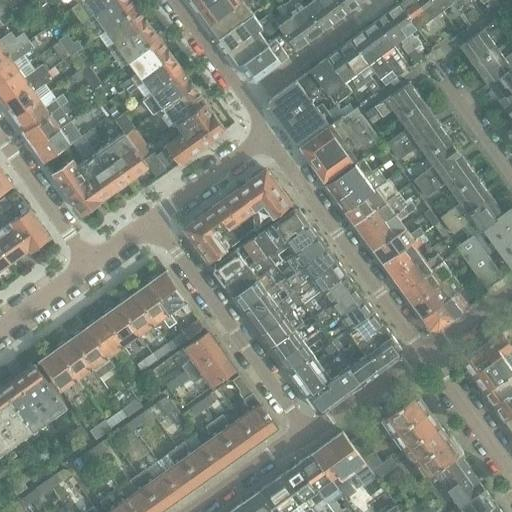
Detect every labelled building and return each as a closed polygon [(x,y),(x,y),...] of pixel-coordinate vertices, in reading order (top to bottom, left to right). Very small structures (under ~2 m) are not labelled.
[(30,0),(36,8),(45,2),(44,0),(30,0)] [(83,0),(84,0),(92,11),(86,16),(89,20),(116,0),(83,0)] [(89,21),(83,25),(93,40),(99,36),(100,36),(137,9),(130,0),(116,0),(89,20),(89,21)] [(192,0),(200,10),(214,0),(192,0)] [(214,0),(200,10),(210,24),(243,0),(214,0)] [(248,6),(255,1),(254,0),(243,0),(210,24),(220,37),(253,14),(248,6)] [(290,0),(284,4),(310,40),(323,30),(301,0),(300,0),(290,0)] [(301,0),(323,30),(336,20),(321,0),(301,0)] [(321,0),(336,20),(349,11),(340,0),(321,0)] [(340,0),(349,11),(363,0),(340,0)] [(427,27),(426,27),(432,35),(439,30),(416,0),(404,0),(400,3),(419,28),(425,23),(427,27)] [(436,15),(443,10),(435,0),(416,0),(439,30),(445,25),(440,17),(439,18),(436,15)] [(452,9),(451,9),(456,17),(463,12),(454,0),(435,0),(443,10),(449,5),(452,9)] [(468,5),(473,1),(472,0),(454,0),(463,12),(470,7),(468,5)] [(281,15),(275,19),(284,32),(297,50),(310,40),(284,4),(284,5),(283,3),(276,8),(281,15)] [(412,33),(419,28),(400,3),(388,12),(415,48),(421,43),(416,35),(414,36),(412,33)] [(44,5),(37,9),(48,26),(55,21),(44,5)] [(467,12),(465,14),(471,23),(476,19),(478,18),(471,8),(466,11),(467,12)] [(137,9),(100,36),(111,52),(149,24),(137,9)] [(403,44),(402,45),(408,53),(415,48),(388,12),(376,21),(394,46),(401,41),(403,44)] [(0,27),(11,20),(6,13),(0,16),(0,27)] [(253,14),(220,37),(230,51),(259,30),(263,27),(253,14)] [(490,38),(507,26),(500,17),(461,45),(475,65),(497,48),(490,38)] [(55,21),(48,26),(58,40),(65,35),(55,21)] [(404,71),(397,62),(403,58),(394,46),(376,21),(364,30),(392,70),(397,77),(404,71)] [(149,24),(111,52),(122,67),(129,62),(160,40),(149,24)] [(259,30),(230,51),(240,65),(269,43),(259,30)] [(364,30),(352,39),(376,72),(380,79),(392,70),(364,30)] [(440,33),(444,37),(446,41),(452,37),(451,36),(443,31),(440,33)] [(240,65),(250,78),(250,79),(257,80),(257,79),(289,56),(297,50),(284,32),(269,43),(240,65)] [(67,35),(59,40),(70,56),(69,56),(70,58),(77,53),(76,52),(78,51),(67,35)] [(444,37),(432,46),(434,50),(446,41),(444,37)] [(352,39),(339,48),(366,83),(374,94),(381,89),(371,76),(376,72),(352,39)] [(0,42),(0,60),(19,47),(14,40),(4,48),(0,42)] [(19,47),(0,60),(0,82),(29,62),(24,55),(34,48),(29,40),(19,47)] [(59,42),(52,47),(62,61),(69,56),(70,56),(59,40),(58,41),(59,42)] [(138,74),(131,79),(134,83),(171,55),(160,40),(129,62),(138,74)] [(339,48),(327,57),(346,82),(352,77),(360,88),(366,83),(339,48)] [(497,48),(475,65),(488,83),(511,66),(511,53),(505,59),(497,48)] [(77,53),(70,58),(79,70),(79,69),(82,73),(88,69),(77,53)] [(134,83),(145,98),(142,99),(143,100),(183,71),(171,55),(134,83)] [(327,57),(311,69),(327,91),(336,104),(352,91),(346,82),(327,57)] [(29,62),(0,82),(0,98),(3,102),(47,71),(43,64),(35,70),(29,62)] [(511,66),(488,83),(502,102),(511,94),(511,66)] [(88,69),(82,73),(90,84),(93,89),(94,88),(99,85),(102,83),(90,67),(88,69)] [(79,71),(73,76),(83,89),(90,84),(82,73),(79,69),(79,70),(79,71)] [(311,69),(297,79),(313,101),(327,91),(311,69)] [(47,71),(3,102),(14,117),(50,91),(45,84),(53,78),(47,71)] [(183,71),(143,100),(154,115),(156,114),(194,86),(183,71)] [(129,79),(120,85),(123,90),(132,84),(129,79)] [(270,98),(269,105),(270,105),(299,146),(330,123),(316,105),(313,101),(297,79),(271,98),(270,98)] [(387,98),(375,106),(382,116),(394,108),(401,117),(423,102),(409,82),(387,98)] [(83,89),(80,91),(86,99),(96,92),(93,89),(90,84),(83,89)] [(99,85),(94,88),(100,97),(106,93),(99,85)] [(156,114),(159,118),(166,113),(174,124),(175,124),(205,102),(194,86),(156,114)] [(50,91),(14,117),(24,132),(67,101),(62,94),(56,99),(50,91)] [(511,94),(502,102),(511,116),(511,94)] [(65,113),(72,108),(67,101),(24,132),(34,146),(70,120),(65,113)] [(148,166),(158,179),(225,129),(205,102),(175,124),(176,123),(182,131),(165,143),(168,147),(146,163),(148,166)] [(401,117),(408,127),(387,143),(393,151),(436,120),(423,102),(401,117)] [(115,107),(109,111),(115,119),(121,115),(115,107)] [(330,123),(299,146),(324,181),(349,163),(364,153),(366,156),(383,144),(356,107),(344,115),(343,114),(330,123)] [(372,108),(365,113),(372,123),(379,118),(372,108)] [(121,115),(115,119),(124,132),(126,135),(126,136),(136,129),(124,113),(121,115)] [(70,120),(34,146),(45,161),(74,141),(81,136),(70,120)] [(436,120),(393,151),(399,160),(420,145),(427,155),(449,139),(436,120)] [(91,128),(83,134),(90,144),(99,138),(91,128)] [(136,129),(126,136),(137,150),(137,151),(147,144),(136,129)] [(124,132),(96,152),(107,168),(111,165),(114,168),(118,165),(129,180),(148,166),(146,163),(137,151),(137,150),(126,136),(126,135),(124,132)] [(78,165),(77,166),(101,200),(129,180),(118,165),(114,168),(111,165),(107,168),(96,152),(90,144),(83,134),(81,136),(74,141),(87,159),(78,165)] [(427,155),(434,165),(414,180),(420,188),(463,158),(449,139),(427,155)] [(387,149),(378,156),(383,163),(392,156),(387,149)] [(101,200),(77,166),(78,165),(74,158),(53,173),(82,214),(101,200)] [(362,158),(326,184),(335,197),(372,171),(362,158)] [(463,158),(420,188),(426,197),(447,182),(454,192),(476,176),(463,158)] [(223,199),(238,221),(246,215),(263,203),(273,216),(292,203),(266,168),(223,199)] [(372,171),(335,197),(345,210),(386,181),(376,168),(372,171)] [(2,170),(0,171),(0,194),(13,185),(2,170)] [(454,192),(461,202),(441,217),(447,225),(490,195),(476,176),(454,192)] [(376,188),(345,210),(354,223),(386,201),(395,194),(398,192),(389,179),(386,181),(376,188)] [(386,201),(354,223),(364,236),(405,207),(395,194),(386,201)] [(490,195),(447,225),(453,234),(474,219),(481,229),(503,214),(490,195)] [(4,197),(0,199),(0,205),(4,212),(11,207),(4,197)] [(223,199),(184,228),(209,262),(228,248),(218,235),(238,221),(223,199)] [(405,226),(400,220),(416,208),(412,202),(408,204),(405,207),(364,236),(373,249),(405,226)] [(263,203),(246,215),(256,228),(273,216),(263,203)] [(484,228),(493,241),(511,227),(511,207),(503,214),(481,229),(481,230),(484,228)] [(299,209),(293,208),(264,228),(277,246),(309,223),(299,209)] [(30,209),(11,222),(30,249),(31,251),(50,237),(30,209)] [(430,209),(424,213),(434,226),(435,225),(439,222),(430,209)] [(11,222),(0,229),(0,246),(11,262),(30,249),(11,222)] [(439,222),(435,225),(444,239),(449,235),(439,222)] [(282,261),(279,256),(278,254),(289,246),(293,253),(319,235),(318,235),(309,223),(277,246),(267,253),(276,265),(282,261)] [(405,226),(373,249),(383,262),(423,233),(420,226),(410,233),(405,226)] [(511,227),(493,241),(503,255),(511,248),(511,227)] [(264,228),(254,235),(267,253),(277,246),(264,228)] [(416,248),(427,240),(423,233),(383,262),(393,276),(421,255),(416,248)] [(254,235),(243,243),(251,255),(256,261),(260,258),(267,253),(254,235)] [(282,261),(276,266),(281,273),(298,260),(303,266),(328,248),(319,235),(293,253),(282,261)] [(473,235),(456,247),(487,288),(503,277),(473,235)] [(215,263),(214,269),(224,283),(249,266),(245,260),(251,255),(243,243),(215,263)] [(0,246),(0,270),(11,262),(0,246)] [(328,248),(303,266),(285,278),(295,291),(312,278),(337,260),(328,248)] [(511,248),(503,255),(511,267),(511,248)] [(421,255),(393,276),(403,290),(443,261),(438,254),(427,262),(421,255)] [(256,261),(224,283),(234,296),(270,270),(260,258),(256,261)] [(337,260),(312,278),(321,291),(346,272),(337,260)] [(413,304),(453,275),(443,261),(403,290),(413,304)] [(150,282),(148,283),(154,292),(158,292),(161,296),(160,300),(170,312),(180,305),(186,314),(194,309),(166,270),(158,276),(156,275),(151,279),(150,282)] [(234,296),(233,296),(243,309),(279,283),(270,270),(234,296)] [(321,291),(304,303),(309,311),(313,316),(320,311),(321,310),(317,305),(326,298),(330,303),(355,285),(346,272),(321,291)] [(453,275),(413,304),(423,318),(465,287),(462,288),(453,275)] [(279,283),(243,309),(252,321),(277,303),(288,296),(295,291),(285,278),(279,283)] [(145,307),(145,311),(154,323),(162,317),(169,327),(177,322),(170,312),(160,300),(161,296),(158,292),(154,292),(148,283),(143,287),(140,287),(135,290),(135,293),(133,294),(139,303),(142,303),(145,307)] [(321,310),(320,311),(313,316),(317,321),(322,328),(364,297),(355,285),(330,303),(321,310)] [(467,302),(472,297),(465,287),(423,318),(430,327),(430,328),(438,329),(439,328),(470,306),(467,302)] [(277,303),(252,321),(261,334),(304,303),(295,291),(288,296),(293,302),(282,311),(277,303)] [(130,318),(129,322),(139,334),(147,328),(154,338),(161,333),(154,323),(145,311),(145,307),(142,303),(139,303),(133,294),(127,298),(125,298),(120,301),(119,304),(118,305),(124,314),(127,314),(130,318)] [(364,297),(322,328),(331,341),(336,338),(349,328),(374,310),(364,297)] [(304,303),(261,334),(270,346),(304,322),(300,318),(309,311),(304,303)] [(104,315),(102,316),(108,325),(112,325),(115,329),(114,333),(123,345),(132,339),(138,348),(145,343),(139,334),(129,322),(130,318),(127,314),(124,314),(118,305),(112,309),(109,309),(104,312),(104,315)] [(374,310),(349,328),(358,341),(383,323),(374,311),(374,310)] [(99,340),(99,344),(108,356),(116,350),(123,360),(130,355),(123,345),(114,333),(115,329),(112,325),(108,325),(102,316),(97,320),(94,320),(89,323),(88,326),(87,327),(93,336),(96,336),(99,340)] [(199,318),(181,330),(182,332),(183,332),(188,339),(188,340),(202,330),(201,329),(205,326),(199,318)] [(304,322),(270,346),(279,359),(322,328),(317,321),(308,327),(304,322)] [(383,323),(358,341),(345,350),(340,353),(349,365),(366,353),(392,335),(383,323)] [(81,347),(84,351),(83,355),(92,367),(101,361),(108,371),(114,366),(108,356),(99,344),(99,340),(96,336),(93,336),(87,327),(81,331),(78,331),(73,334),(73,337),(71,338),(77,347),(81,347)] [(322,328),(279,359),(289,371),(313,354),(309,348),(320,341),(324,346),(331,341),(322,328)] [(465,358),(465,364),(483,390),(511,369),(511,335),(507,328),(465,358)] [(171,392),(190,378),(194,383),(205,375),(213,386),(236,369),(226,355),(227,354),(220,344),(219,345),(208,330),(185,347),(193,358),(181,366),(185,370),(165,384),(171,392)] [(182,332),(167,343),(172,350),(188,339),(183,332),(182,332)] [(349,365),(362,383),(401,356),(402,349),(392,335),(366,353),(349,365)] [(65,358),(68,362),(68,366),(77,378),(85,372),(92,382),(99,377),(92,367),(83,355),(84,351),(81,347),(77,347),(71,338),(66,342),(63,342),(58,345),(58,348),(56,349),(62,358),(65,358)] [(331,341),(340,353),(345,350),(336,338),(331,341)] [(167,343),(152,354),(157,361),(172,350),(167,343)] [(42,359),(40,361),(61,390),(70,383),(77,393),(84,388),(77,378),(68,366),(68,362),(65,358),(62,358),(56,349),(50,353),(48,353),(43,356),(42,359)] [(152,354),(137,364),(142,372),(157,361),(152,354)] [(313,354),(289,371),(298,384),(320,368),(312,357),(314,356),(313,354)] [(13,380),(4,386),(34,428),(65,405),(36,364),(26,370),(27,371),(25,375),(18,380),(13,381),(13,380)] [(307,396),(317,410),(317,411),(324,412),(324,411),(362,383),(349,365),(329,380),(307,396)] [(320,368),(298,384),(307,396),(329,380),(320,368)] [(147,374),(153,383),(160,393),(164,391),(157,381),(160,379),(153,369),(147,374)] [(511,369),(483,390),(505,419),(511,414),(511,369)] [(251,410),(241,418),(258,441),(272,431),(273,432),(278,428),(240,375),(233,380),(246,398),(244,400),(251,410)] [(153,383),(146,388),(153,398),(160,393),(153,383)] [(0,447),(2,451),(34,428),(4,386),(0,389),(0,447)] [(417,393),(384,417),(404,445),(438,423),(417,393)] [(210,394),(200,401),(206,409),(216,402),(210,394)] [(166,415),(177,408),(169,397),(166,395),(157,401),(166,415)] [(137,398),(121,410),(127,418),(143,407),(137,398)] [(200,401),(190,408),(196,416),(206,409),(200,401)] [(148,408),(142,412),(148,420),(154,416),(148,408)] [(139,414),(129,421),(135,429),(145,422),(139,414)] [(243,451),(258,441),(241,418),(230,425),(223,415),(214,421),(239,456),(244,452),(243,451)] [(105,420),(90,431),(96,439),(111,429),(105,420)] [(129,421),(119,429),(124,437),(135,429),(129,421)] [(214,421),(206,427),(213,437),(203,445),(220,468),(234,458),(234,459),(239,456),(214,421)] [(404,445),(426,476),(460,453),(438,423),(404,445)] [(89,439),(80,426),(70,433),(79,446),(89,439)] [(343,431),(330,440),(363,484),(374,476),(362,459),(363,459),(350,441),(343,431)] [(350,441),(363,459),(374,450),(361,434),(350,441)] [(330,440),(318,449),(338,475),(340,478),(343,476),(345,479),(348,476),(356,488),(363,484),(330,440)] [(97,457),(107,449),(101,441),(91,448),(97,457)] [(185,441),(176,448),(201,483),(206,479),(205,478),(220,468),(203,445),(193,452),(185,441)] [(91,448),(72,462),(78,470),(97,457),(91,448)] [(175,464),(165,472),(182,495),(196,485),(196,486),(201,483),(176,448),(168,454),(175,464)] [(318,449),(312,453),(332,479),(338,475),(318,449)] [(312,453),(299,462),(329,505),(334,511),(337,511),(341,510),(330,494),(337,489),(331,480),(332,479),(312,453)] [(433,485),(430,487),(436,496),(472,471),(460,453),(426,476),(433,485)] [(22,456),(11,463),(13,466),(18,473),(29,466),(22,456)] [(299,462),(285,472),(311,507),(317,503),(322,510),(329,505),(299,462)] [(383,463),(372,471),(378,479),(389,471),(383,463)] [(18,473),(13,466),(2,474),(18,495),(28,488),(18,473)] [(147,469),(139,474),(163,510),(168,506),(167,505),(182,495),(165,472),(154,479),(147,469)] [(472,471),(436,496),(442,504),(453,497),(459,506),(485,488),(472,471)] [(285,472),(272,481),(294,511),(314,511),(311,507),(285,472)] [(56,474),(46,481),(52,488),(56,494),(62,489),(58,484),(62,481),(56,474)] [(137,491),(127,499),(136,511),(159,511),(163,510),(139,474),(130,481),(137,491)] [(46,481),(27,494),(33,502),(52,488),(46,481)] [(294,511),(272,481),(259,491),(274,511),(294,511)] [(485,488),(459,506),(463,511),(486,511),(497,505),(485,488)] [(274,511),(259,491),(246,500),(254,511),(274,511)] [(27,494),(8,508),(10,511),(25,511),(26,511),(24,508),(33,502),(27,494)] [(107,511),(136,511),(127,499),(116,506),(109,496),(100,502),(107,511)] [(413,499),(405,505),(409,511),(414,511),(419,509),(413,499)] [(254,511),(246,500),(232,510),(234,511),(254,511)]
